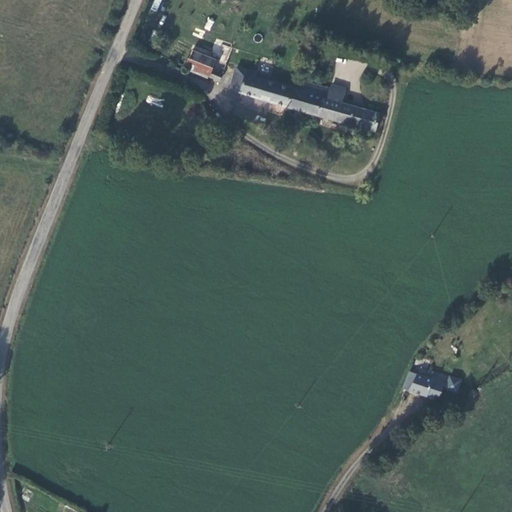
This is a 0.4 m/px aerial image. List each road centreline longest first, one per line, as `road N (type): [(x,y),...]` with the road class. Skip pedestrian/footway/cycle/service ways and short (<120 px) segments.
road 1 (unclassified): [(138,0),(22,284),(0,365)]
road 2 (unknown): [(112,61),(192,94),(257,155),(305,179)]
